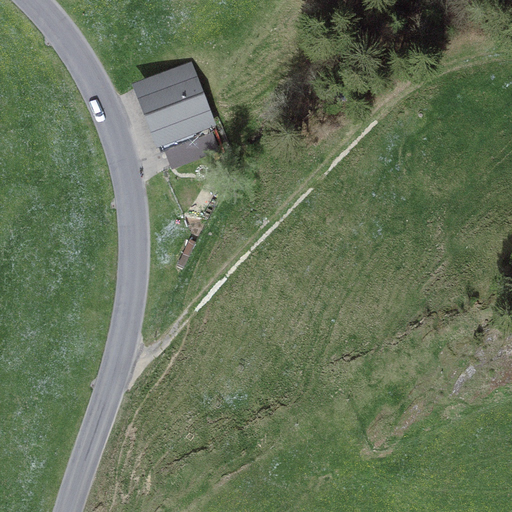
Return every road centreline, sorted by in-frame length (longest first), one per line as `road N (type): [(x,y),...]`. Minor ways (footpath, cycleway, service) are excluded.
road 1 (tertiary): [(31,0),(72,47),(103,105),(133,224),(124,336),(64,511)]
road 2 (track): [(511,49),(473,54),(398,91),(110,389)]
